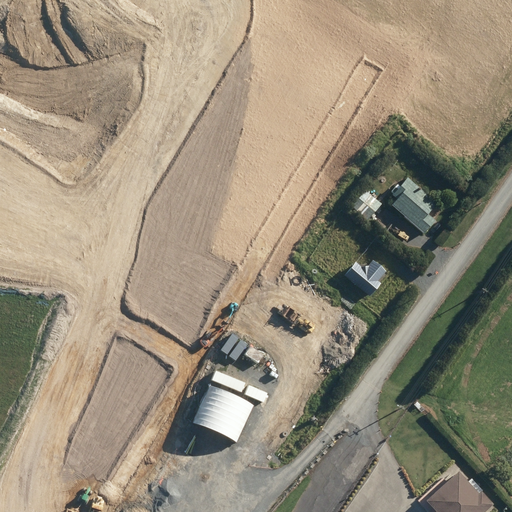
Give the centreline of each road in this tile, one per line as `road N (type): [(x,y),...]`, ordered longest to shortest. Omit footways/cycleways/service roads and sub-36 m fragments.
road 1 (unknown): [(260,511),(511,139)]
road 2 (unknown): [(241,0),(231,44),(111,246)]
road 3 (residential): [(350,413),(511,185)]
road 4 (track): [(258,511),(350,413)]
